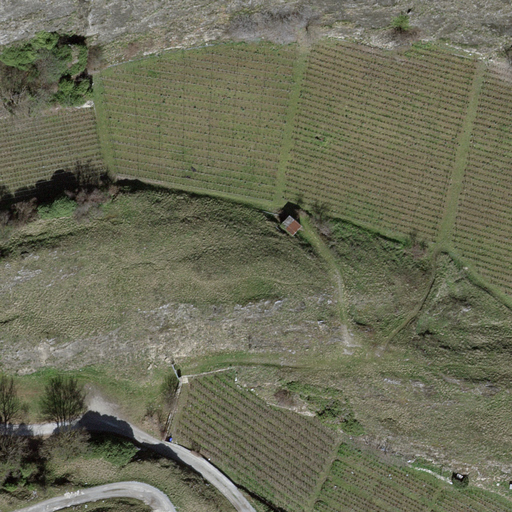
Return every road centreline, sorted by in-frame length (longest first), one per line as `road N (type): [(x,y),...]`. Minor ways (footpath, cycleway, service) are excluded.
road 1 (track): [(0,415),(63,418),(172,446),(249,511)]
road 2 (track): [(165,511),(141,492),(44,511)]
